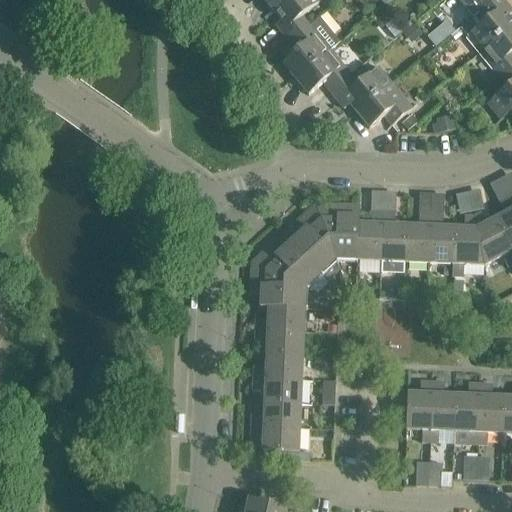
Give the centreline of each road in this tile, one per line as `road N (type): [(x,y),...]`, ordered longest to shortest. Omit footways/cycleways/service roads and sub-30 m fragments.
road 1 (residential): [(511,505),(365,500),(304,484),(204,480)]
road 2 (unclassified): [(204,480),(214,262),(207,200)]
road 3 (unclassified): [(207,200),(0,52)]
road 4 (residential): [(511,153),(433,175),(290,171)]
road 5 (residential): [(290,171),(229,0)]
